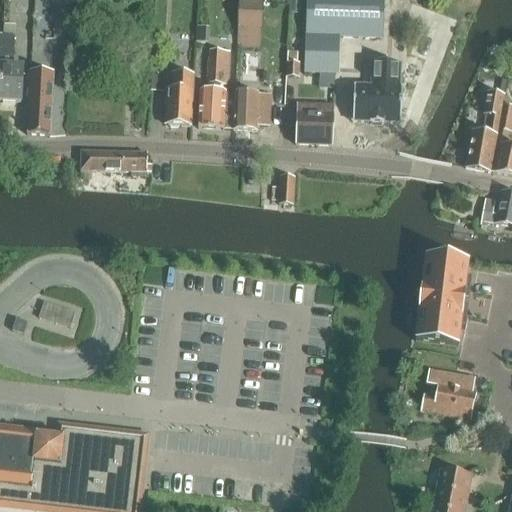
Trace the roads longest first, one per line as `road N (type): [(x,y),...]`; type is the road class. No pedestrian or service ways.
road 1 (tertiary): [(511,187),(373,164),(0,144)]
road 2 (unclassified): [(0,349),(61,366),(102,345),(107,312),(88,278),(62,270),(21,290)]
road 3 (residential): [(505,277),(489,371),(510,376),(503,422)]
road 4 (unclassified): [(0,391),(161,411)]
